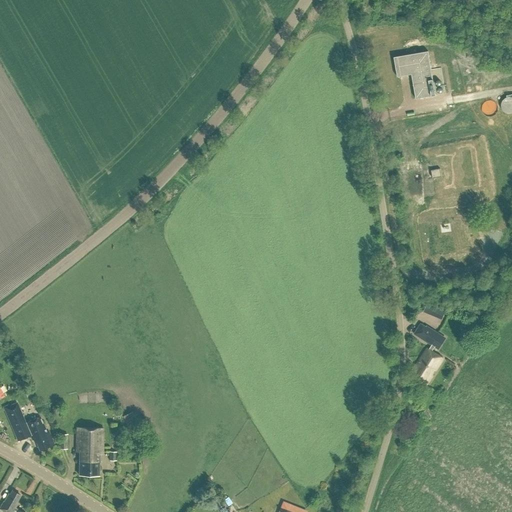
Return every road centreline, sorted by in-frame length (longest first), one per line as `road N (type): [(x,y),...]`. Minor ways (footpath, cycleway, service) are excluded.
road 1 (unclassified): [(364,511),(391,424),(400,347),(367,115),(338,0)]
road 2 (tertiary): [(0,316),(165,175),(224,112),(307,0)]
road 3 (tertiary): [(102,511),(0,448)]
